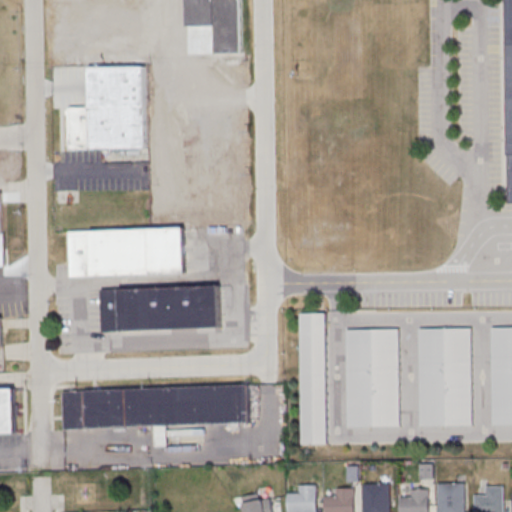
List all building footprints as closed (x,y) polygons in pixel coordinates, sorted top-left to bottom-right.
[(242,0),(243,54),(216,55),(215,25),(189,26),(187,0),(242,0)] [(145,67),(148,149),(92,150),(72,151),(71,108),(91,108),(90,68),(145,67)] [(71,232),(185,230),(187,273),(72,276),(71,232)] [(102,289),(223,286),(224,327),(102,330),(102,289)] [(302,313),(327,313),(328,443),(304,443),(302,313)] [(493,328),(511,327),(511,423),(494,424),(493,328)] [(420,329),(472,328),(474,424),(422,424),(420,329)] [(348,329),(400,329),(401,425),(349,425),(348,329)] [(251,386),(252,426),(65,431),(63,390),(251,386)] [(0,391),(16,391),(17,432),(0,432),(0,391)] [(392,511),(392,483),(364,483),(364,511),(392,511)] [(466,511),(467,483),(440,483),(439,511),(466,511)] [(318,511),(319,485),(300,485),(300,494),(289,494),(288,511),(318,511)] [(487,495),(476,495),(475,511),(505,511),(506,486),(487,486),(487,495)] [(326,511),(356,511),(356,488),(336,488),(336,497),(327,497),(326,511)] [(400,511),(430,511),(431,489),(412,489),(412,497),(401,497),(400,511)] [(244,498),(246,511),(273,511),(270,493),(244,498)]
